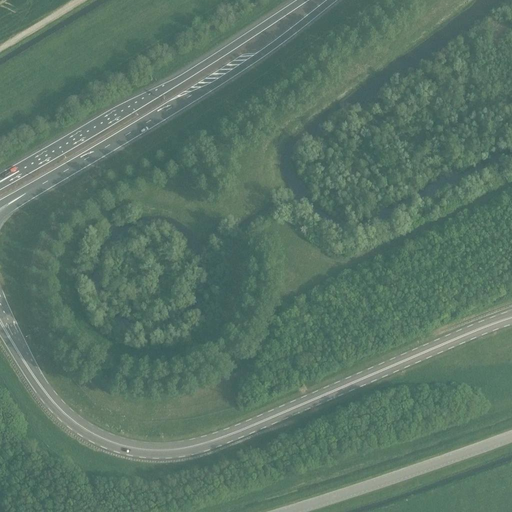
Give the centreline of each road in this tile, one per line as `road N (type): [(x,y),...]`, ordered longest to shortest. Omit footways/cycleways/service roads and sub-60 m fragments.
road 1 (secondary): [(511,317),(219,439),(171,450),(98,437),(56,406),(29,370)]
road 2 (trunk): [(41,189),(222,80),(331,0)]
road 3 (trunk): [(301,0),(28,165)]
road 4 (unclassified): [(288,511),(511,435)]
